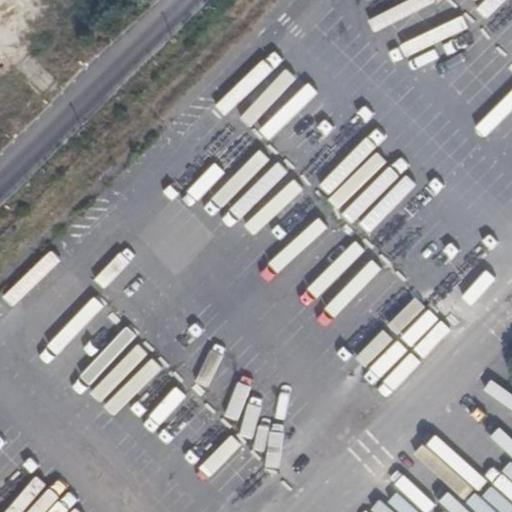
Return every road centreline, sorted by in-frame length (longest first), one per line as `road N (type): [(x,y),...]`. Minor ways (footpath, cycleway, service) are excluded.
road 1 (unknown): [(0,491),(441,50)]
road 2 (unknown): [(147,511),(511,150)]
